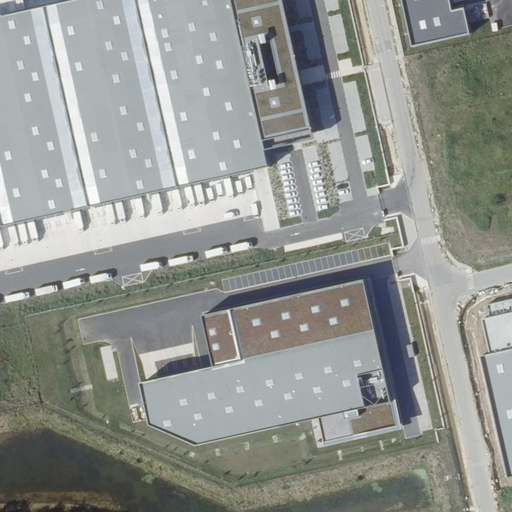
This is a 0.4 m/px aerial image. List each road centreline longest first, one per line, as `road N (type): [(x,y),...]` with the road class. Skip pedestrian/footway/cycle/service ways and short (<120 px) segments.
road 1 (unclassified): [(371,0),(436,291)]
road 2 (unclassified): [(436,291),(487,511)]
